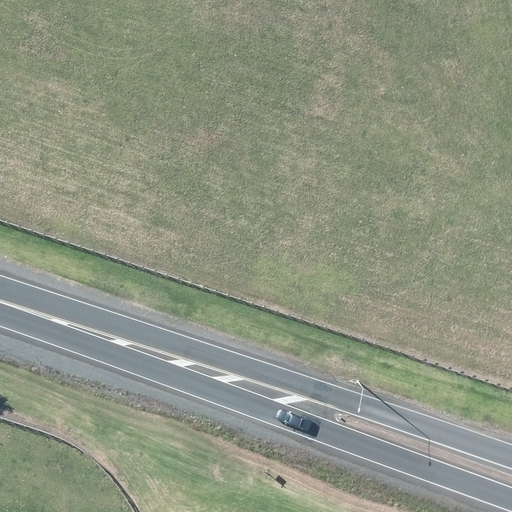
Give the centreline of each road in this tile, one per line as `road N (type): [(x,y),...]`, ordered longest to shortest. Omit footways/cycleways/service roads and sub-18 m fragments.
road 1 (tertiary): [(511,495),(334,432),(226,378)]
road 2 (tertiary): [(226,378),(345,400),(511,454)]
road 3 (tertiary): [(226,378),(0,300)]
